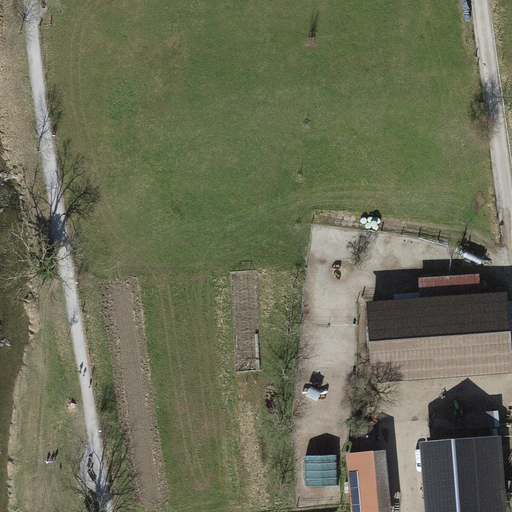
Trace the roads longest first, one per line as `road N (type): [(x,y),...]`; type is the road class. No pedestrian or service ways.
road 1 (track): [(31,0),(68,284),(110,511)]
road 2 (track): [(511,224),(481,0)]
road 3 (track): [(409,511),(400,408),(511,401)]
